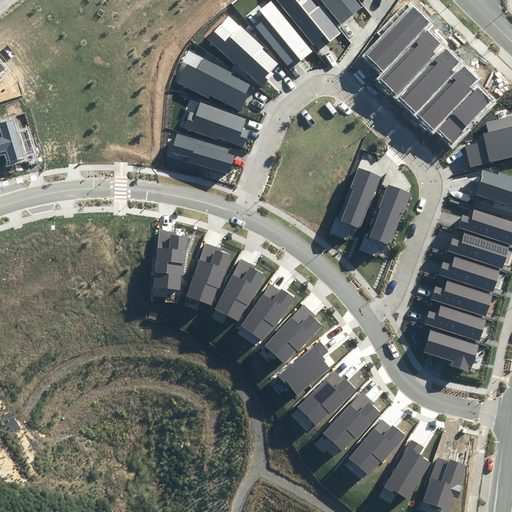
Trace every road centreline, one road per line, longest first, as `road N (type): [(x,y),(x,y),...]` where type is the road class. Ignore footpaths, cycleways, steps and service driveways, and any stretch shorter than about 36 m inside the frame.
road 1 (residential): [(241,213),(293,93),(340,84),(412,152),(430,182),(395,295),(369,317)]
road 2 (residential): [(241,213),(121,188),(48,191),(0,206)]
road 3 (residential): [(511,415),(427,396),(393,361),(369,317)]
road 4 (residential): [(369,317),(304,248),(241,213)]
road 5 (track): [(262,471),(242,390),(227,368),(191,345)]
road 6 (track): [(334,511),(262,471),(243,488),(235,511)]
